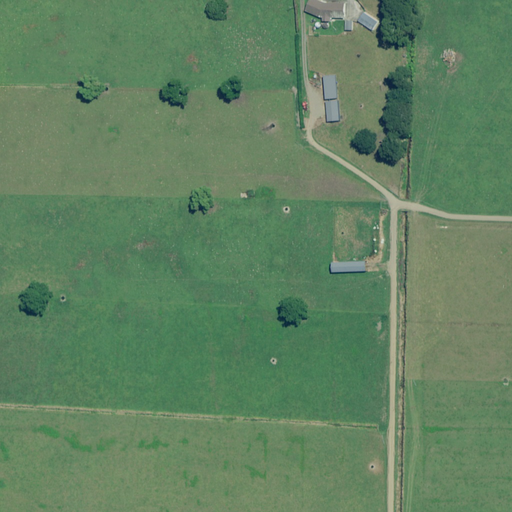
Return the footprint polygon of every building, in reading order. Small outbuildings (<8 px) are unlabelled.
[(325,3),(317,0),(311,0),(307,12),(323,18),(323,22),(332,22),(332,18),(345,19),(346,4),(325,3)] [(378,22),(365,13),(359,21),(373,31),(378,22)] [(322,28),(323,26),(323,25),(322,24),(321,23),(320,22),(319,22),(317,22),(316,23),(315,24),(314,25),(314,26),(314,27),(315,29),(316,30),(317,30),(318,30),(320,30),(321,30),(322,29),(322,28)] [(338,99),(336,76),(325,77),(327,99),(338,99)] [(340,121),(339,101),(327,102),(329,122),(340,121)]
